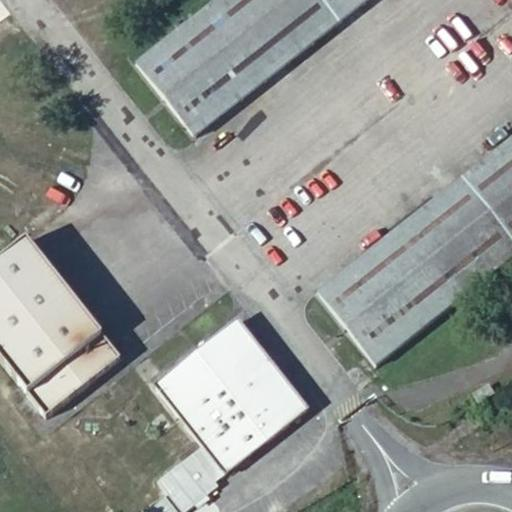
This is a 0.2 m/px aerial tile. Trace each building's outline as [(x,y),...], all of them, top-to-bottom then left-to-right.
[(213,0),(133,65),(192,137),(362,0),(213,0)] [(511,136),(315,294),(373,366),(511,255),(511,136)] [(23,241),(0,259),(0,364),(43,419),(118,360),(23,241)] [(151,389),(198,449),(220,477),(305,410),(235,322),(151,389)] [(486,384),(470,394),(475,402),(491,392),(486,384)] [(198,449),(189,457),(211,484),(220,477),(198,449)] [(183,511),(214,488),(211,484),(189,457),(154,484),(164,497),(144,511),(183,511)]
